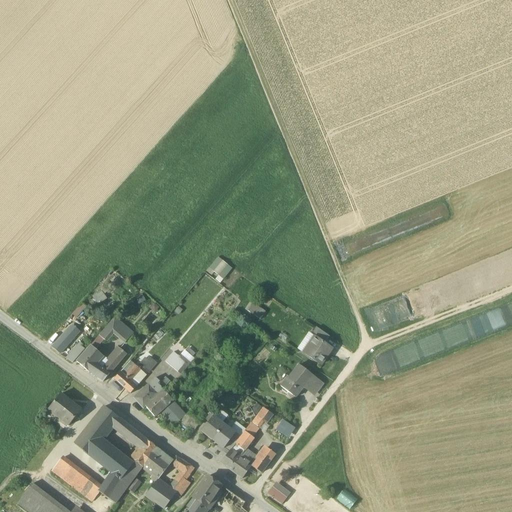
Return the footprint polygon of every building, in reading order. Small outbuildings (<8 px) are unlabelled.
[(215,277),(213,279),(219,284),(231,269),(216,257),(205,269),(215,277)] [(384,325),(423,311),(418,298),(379,311),(384,325)] [(82,304),(72,315),(76,318),(86,308),(82,304)] [(266,313),(253,304),(248,311),(261,320),(266,313)] [(114,319),(100,336),(105,340),(113,331),(126,342),(133,334),(114,319)] [(460,326),(387,351),(391,365),(464,340),(460,326)] [(78,334),(71,327),(68,330),(76,336),(78,334)] [(328,336),(317,328),(312,336),(315,338),(316,338),(323,343),(328,336)] [(68,330),(52,348),(60,354),(76,336),(68,330)] [(100,336),(91,346),(96,350),(105,340),(100,336)] [(323,343),(316,338),(315,338),(304,354),(320,365),(331,350),(323,343)] [(80,345),(67,359),(73,363),(85,350),(80,345)] [(96,350),(91,346),(77,362),(89,373),(103,357),(96,350)] [(123,352),(117,348),(112,353),(115,356),(109,362),(103,357),(89,373),(103,382),(126,355),(124,353),(125,352),(124,351),(123,352)] [(187,361),(191,357),(182,349),(178,354),(187,361)] [(173,353),(165,362),(178,373),(186,364),(173,353)] [(137,365),(148,373),(155,364),(144,355),(137,365)] [(128,364),(120,373),(125,376),(135,365),(133,364),(131,366),(128,364)] [(135,365),(125,376),(131,382),(141,371),(135,365)] [(313,376),(299,365),(289,378),(289,379),(282,388),(295,398),(306,384),(306,385),(313,376)] [(141,371),(131,382),(137,387),(147,376),(141,371)] [(125,376),(120,373),(114,380),(130,394),(137,387),(131,382),(125,376)] [(306,385),(312,390),(319,381),(313,376),(306,385)] [(166,378),(158,385),(163,390),(165,388),(164,388),(170,382),(166,378)] [(153,380),(133,399),(143,409),(145,407),(155,398),(163,390),(158,385),(153,380)] [(319,381),(312,390),(316,393),(323,384),(319,381)] [(172,401),(163,390),(155,398),(145,407),(155,417),(161,412),(172,402),(172,401)] [(81,411),(60,396),(48,411),(69,427),(81,411)] [(172,402),(161,412),(174,426),(178,422),(184,417),(178,411),(180,410),(172,402)] [(105,407),(81,437),(96,449),(105,438),(114,426),(120,419),(105,407)] [(211,409),(205,418),(209,422),(214,416),(217,413),(211,409)] [(200,423),(187,414),(184,417),(178,422),(193,433),(200,423)] [(209,422),(201,431),(213,440),(223,427),(216,422),(218,419),(214,416),(209,422)] [(147,441),(120,419),(114,426),(141,448),(147,441)] [(280,419),(274,430),(286,438),(293,427),(280,419)] [(229,432),(223,427),(213,440),(223,449),(223,448),(235,434),(235,433),(231,430),(229,432)] [(240,438),(230,451),(238,457),(252,438),(244,432),(240,438)] [(235,434),(223,448),(229,452),(230,451),(240,438),(235,434)] [(96,449),(81,437),(74,445),(90,457),(96,449)] [(121,450),(105,438),(96,449),(111,460),(121,450)] [(133,459),(132,459),(143,468),(157,449),(147,441),(141,448),(133,459)] [(111,460),(96,449),(90,457),(111,474),(100,490),(101,491),(100,493),(116,505),(135,478),(111,460)] [(143,468),(142,468),(156,479),(171,460),(157,449),(143,468)] [(266,449),(255,463),(251,461),(248,465),(251,468),(260,474),(274,455),(266,449)] [(121,450),(111,460),(135,478),(142,468),(143,468),(132,459),(133,459),(121,450)] [(229,452),(220,464),(235,475),(244,462),(238,457),(230,451),(229,452)] [(194,469),(176,457),(172,463),(183,471),(168,490),(175,495),(185,481),(194,469)] [(71,465),(62,459),(55,467),(64,474),(70,466),(71,465)] [(244,462),(235,475),(242,480),(251,468),(248,465),(244,462)] [(94,485),(70,466),(64,474),(61,478),(85,497),(94,485)] [(64,474),(55,467),(52,471),(61,478),(64,474)] [(207,476),(192,498),(196,501),(207,507),(222,487),(207,476)] [(136,479),(128,490),(134,494),(142,483),(136,479)] [(175,495),(174,496),(179,499),(190,484),(185,481),(175,495)] [(168,490),(157,482),(146,496),(164,509),(174,496),(175,495),(168,490)] [(69,511),(32,483),(17,503),(28,511),(69,511)] [(94,485),(85,497),(92,502),(100,493),(101,491),(100,490),(94,485)] [(269,495),(282,505),(288,497),(275,487),(269,495)] [(192,498),(187,505),(191,508),(196,501),(192,498)] [(203,511),(207,507),(196,501),(191,508),(189,511),(203,511)]
